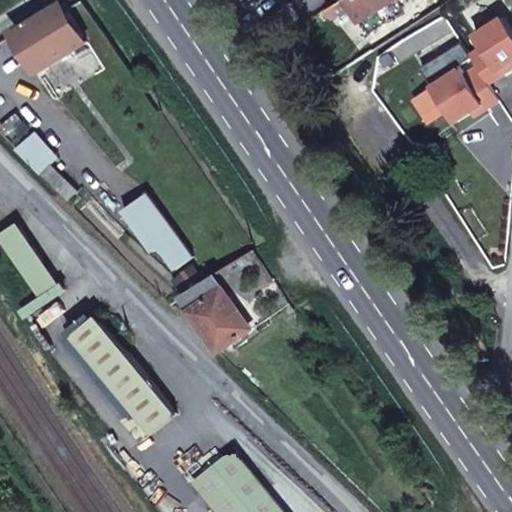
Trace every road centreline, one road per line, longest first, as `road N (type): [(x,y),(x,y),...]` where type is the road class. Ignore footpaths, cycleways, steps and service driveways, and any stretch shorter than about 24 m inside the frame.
road 1 (primary): [(158,0),(511,494)]
road 2 (residential): [(0,161),(352,511)]
